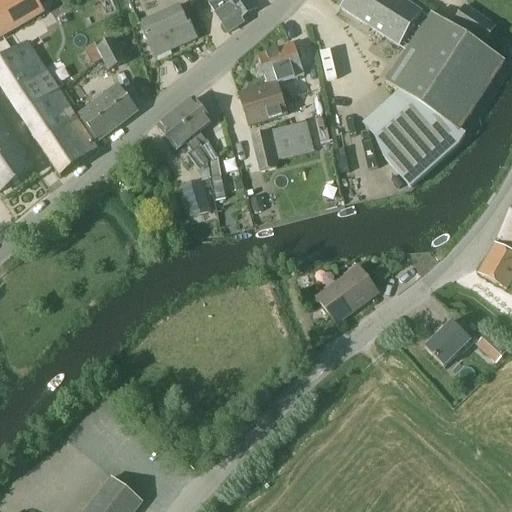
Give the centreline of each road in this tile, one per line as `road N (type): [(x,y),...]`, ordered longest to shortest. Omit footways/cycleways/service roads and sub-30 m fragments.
road 1 (tertiary): [(0,252),(284,0)]
road 2 (tertiary): [(511,194),(469,255),(317,381)]
road 3 (tertiary): [(189,511),(317,381)]
